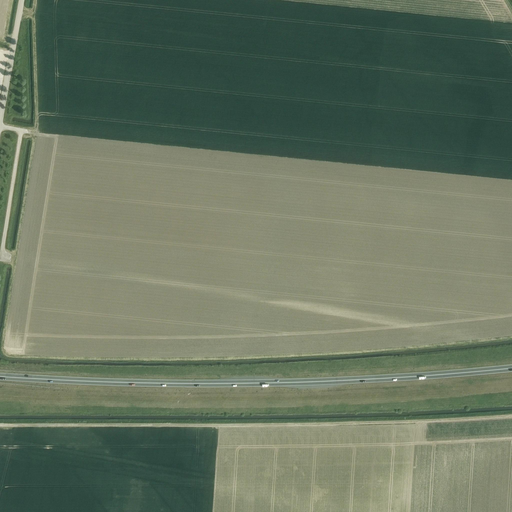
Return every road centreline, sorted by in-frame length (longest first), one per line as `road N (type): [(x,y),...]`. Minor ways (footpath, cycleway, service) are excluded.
road 1 (trunk): [(511,367),(273,383),(0,376)]
road 2 (track): [(0,425),(511,415)]
road 3 (track): [(0,127),(21,130),(5,257)]
road 4 (tertiary): [(0,119),(21,0)]
